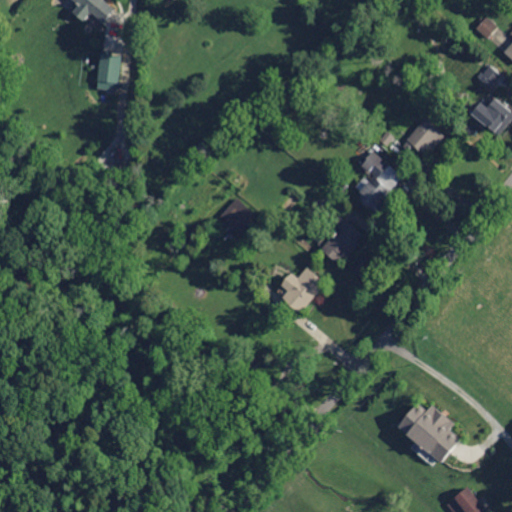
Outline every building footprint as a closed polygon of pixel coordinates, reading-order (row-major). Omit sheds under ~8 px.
[(74,0),(79,4),(73,12),(85,20),(91,12),(104,22),(116,6),(107,0),(74,0)] [(487,37),(498,26),(487,15),(476,27),(487,37)] [(478,76),(491,86),(502,74),(490,63),(478,76)] [(473,113),(500,135),(511,119),(511,109),(496,97),(488,106),(482,101),(473,113)] [(408,139),(428,155),(446,133),(426,117),(408,139)] [(355,197),(379,213),(395,190),(379,179),(390,162),(374,151),(364,165),(373,172),(355,197)] [(259,212),(246,200),(226,221),(239,233),(259,212)] [(344,262),(364,231),(340,216),(320,247),(344,262)] [(294,272),(277,290),(301,311),(328,282),(309,265),(299,276),(294,272)] [(444,461),(462,437),(452,429),(457,422),(433,404),(429,410),(419,402),(399,426),(444,461)] [(479,511),(485,505),(467,486),(447,504),(454,511),(479,511)]
